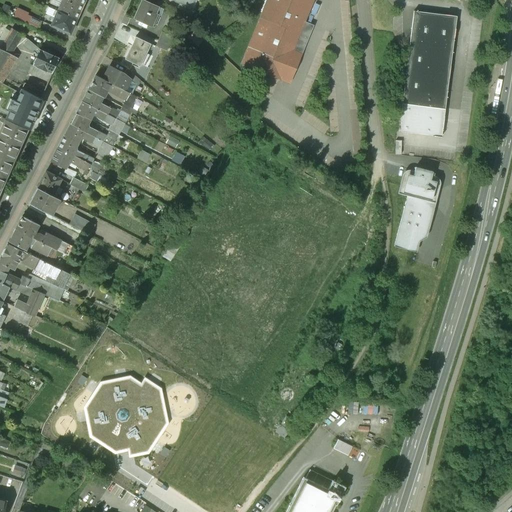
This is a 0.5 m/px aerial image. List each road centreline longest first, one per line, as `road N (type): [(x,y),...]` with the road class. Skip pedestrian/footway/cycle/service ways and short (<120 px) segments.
road 1 (primary): [(402,497),(511,112)]
road 2 (residential): [(0,230),(108,0)]
road 3 (unclassified): [(361,0),(379,162)]
